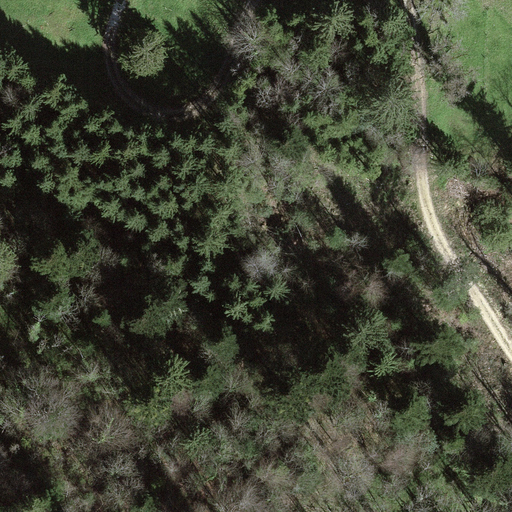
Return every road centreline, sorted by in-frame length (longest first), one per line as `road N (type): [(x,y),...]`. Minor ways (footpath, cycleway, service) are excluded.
road 1 (track): [(511,348),(449,259),(426,206),(410,0)]
road 2 (track): [(252,0),(212,91),(170,116),(124,97),(112,57),(118,0)]
